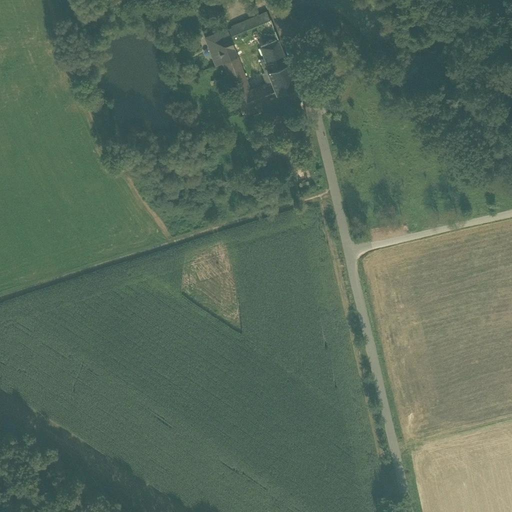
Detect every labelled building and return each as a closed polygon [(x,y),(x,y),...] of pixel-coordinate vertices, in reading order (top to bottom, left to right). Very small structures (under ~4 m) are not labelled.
[(266,12),(226,29),(230,36),(270,20),(266,12)] [(250,92),(230,36),(226,29),(205,37),(216,64),(222,62),(240,109),(276,95),(272,86),(268,87),(256,92),(255,90),(250,92)] [(269,68),(270,71),(288,64),(278,40),(260,47),(266,60),(261,62),(264,70),(269,68)] [(272,86),(276,95),(297,87),(288,64),(270,71),(267,72),(262,73),(268,87),(272,86)] [(240,109),(243,116),(262,109),(263,113),(281,106),(280,104),(300,96),(297,87),(276,95),(240,109)]
